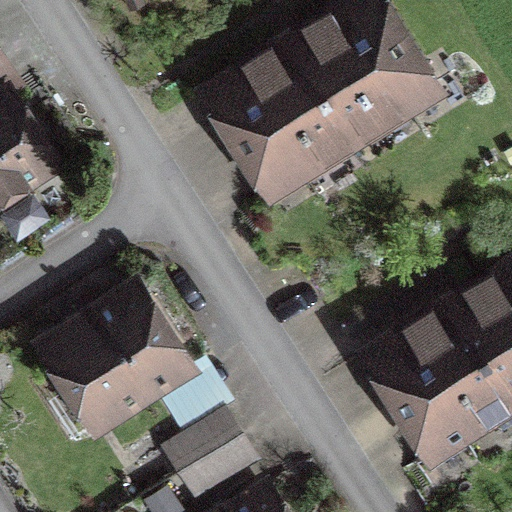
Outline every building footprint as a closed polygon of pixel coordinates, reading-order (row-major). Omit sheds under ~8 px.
[(450,92),(391,0),(327,0),(194,82),(271,202),(450,92)] [(0,41),(0,78),(15,69),(1,44),(0,41)] [(0,205),(76,158),(15,69),(0,78),(0,205)] [(511,415),(511,247),(354,344),(429,467),(511,415)] [(201,366),(138,268),(30,338),(95,435),(201,366)] [(184,462),(234,433),(219,407),(169,435),(184,462)] [(234,433),(184,462),(200,487),(248,458),(234,433)] [(294,511),(269,470),(202,511),(294,511)]
